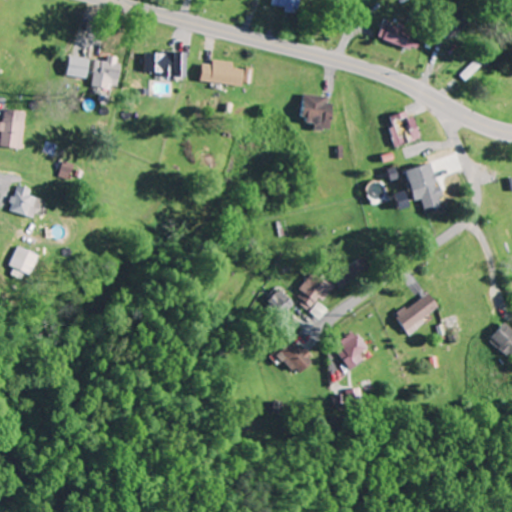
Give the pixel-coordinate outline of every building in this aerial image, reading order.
[(300,0),(272,0),(273,9),(301,9),(300,0)] [(374,36),(411,52),(417,38),(406,33),(407,30),(381,19),(374,36)] [(458,74),(464,80),(493,51),(487,44),(458,74)] [(0,81),(1,83),(18,61),(0,46),(0,81)] [(142,74),(181,75),(182,51),(143,50),(142,74)] [(87,77),(87,57),(66,56),(65,76),(87,77)] [(118,87),(118,57),(92,57),(92,87),(118,87)] [(298,123),(328,128),(332,98),(302,93),(298,123)] [(21,109),(0,109),(0,146),(21,147),(21,109)] [(416,139),(407,109),(385,117),(394,146),(416,139)] [(425,213),(441,208),(428,162),(402,169),(411,201),(420,198),(425,213)] [(8,211),(28,215),(33,189),(14,185),(8,211)] [(333,286),(314,269),(292,293),(310,310),(333,286)] [(292,303),(276,289),(262,304),(278,318),(292,303)] [(403,332),(437,311),(426,293),(392,315),(403,332)] [(487,338),(511,357),(511,330),(500,321),(487,338)] [(332,345),(347,368),(369,353),(353,331),(332,345)] [(309,359),(290,339),(274,354),(294,374),(309,359)]
